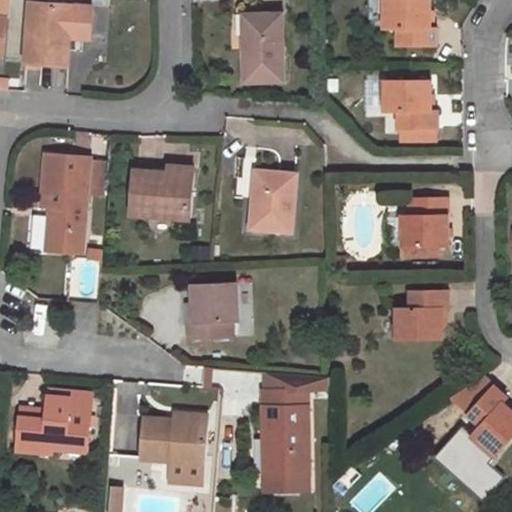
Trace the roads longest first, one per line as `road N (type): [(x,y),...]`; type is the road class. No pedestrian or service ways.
road 1 (residential): [(168,0),(169,72),(155,100),(124,111),(1,101)]
road 2 (residential): [(484,151),(486,329),(511,354)]
road 3 (residential): [(168,369),(15,356),(0,340)]
road 4 (residential): [(503,0),(484,29),(484,151)]
